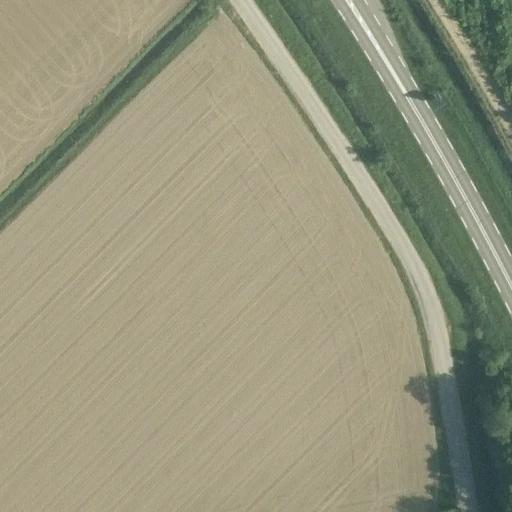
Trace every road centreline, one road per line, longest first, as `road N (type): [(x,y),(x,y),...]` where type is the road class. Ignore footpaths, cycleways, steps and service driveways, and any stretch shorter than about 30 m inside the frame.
road 1 (unclassified): [(232,0),(320,120),(420,282),(469,511)]
road 2 (primary): [(511,291),(412,109)]
road 3 (primary): [(334,0),(412,109)]
road 4 (primary): [(412,109),(408,88),(356,0)]
